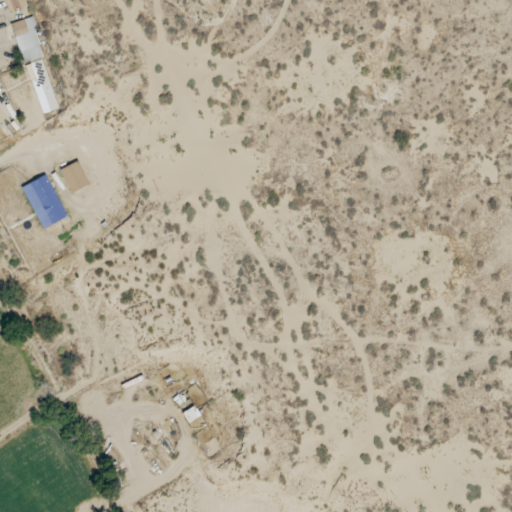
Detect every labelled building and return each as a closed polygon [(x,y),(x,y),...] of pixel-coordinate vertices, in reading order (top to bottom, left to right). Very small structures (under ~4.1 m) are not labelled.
[(25,0),(17,0),(10,2),(13,13),(28,8),(25,0)] [(11,25),(23,64),(44,57),(31,18),(11,25)] [(58,109),(42,60),(30,64),(35,79),(31,81),(42,114),(58,109)] [(60,170),(71,194),(89,185),(77,162),(60,170)] [(22,187),(41,230),(66,219),(47,175),(22,187)]
